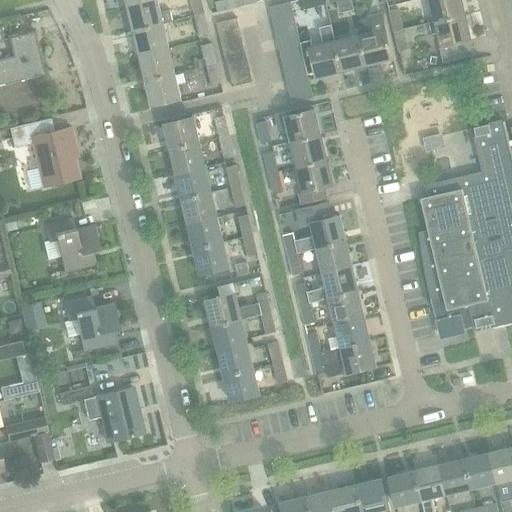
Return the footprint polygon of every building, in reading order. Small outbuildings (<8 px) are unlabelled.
[(135,31),(163,24),(173,22),(170,11),(161,13),(157,0),(156,0),(129,7),(135,31)] [(191,0),(195,16),(205,14),(201,0),(191,0)] [(226,0),(216,3),(218,12),(238,7),(236,0),(226,0)] [(327,4),(325,0),(301,0),(299,1),(301,10),(327,4)] [(461,0),(430,0),(436,22),(465,15),(461,0)] [(270,8),(272,18),(294,13),(291,3),(270,8)] [(394,32),(404,29),(399,9),(390,12),(394,32)] [(272,18),(275,29),(296,24),(294,13),(272,18)] [(205,14),(195,16),(200,37),(209,34),(205,14)] [(380,62),(393,59),(382,15),(371,17),(375,33),(360,36),(367,65),(370,64),(370,68),(381,66),(380,62)] [(436,22),(430,23),(432,34),(439,33),(442,47),(440,47),(444,63),(470,57),(466,42),(471,40),(465,15),(436,22)] [(220,34),(240,29),(238,19),(217,23),(220,34)] [(163,24),(135,31),(140,56),(169,49),(163,24)] [(275,29),(277,39),(299,34),(296,24),(275,29)] [(301,43),(301,45),(304,55),(306,66),(308,75),(316,73),(317,77),(342,71),(335,42),(332,25),(320,28),(324,44),(313,47),(311,41),(301,43)] [(243,40),(240,29),(220,34),(222,45),(243,40)] [(404,29),(394,32),(399,52),(409,50),(408,46),(404,29)] [(0,59),(0,85),(46,74),(36,31),(9,38),(13,56),(0,59)] [(277,39),(280,50),(301,45),(301,43),(299,34),(277,39)] [(367,65),(360,36),(335,42),(342,71),(367,65)] [(222,45),(225,55),(245,50),(243,40),(222,45)] [(216,64),(212,44),(202,46),(207,66),(216,64)] [(280,50),(282,60),(304,55),(301,45),(280,50)] [(140,56),(146,81),(175,74),(169,49),(140,56)] [(248,61),(245,50),(225,55),(227,66),(248,61)] [(282,60),(285,71),(306,66),(304,55),(282,60)] [(250,71),(248,61),(227,66),(230,76),(250,71)] [(221,84),(216,64),(207,66),(212,86),(221,84)] [(285,71),(287,82),(308,77),(308,75),(306,66),(285,71)] [(253,82),(250,71),(230,76),(232,87),(253,82)] [(175,74),(146,81),(152,106),(181,99),(175,74)] [(287,82),(290,92),(311,87),(308,77),(287,82)] [(313,98),(311,87),(290,92),(292,103),(313,98)] [(289,128),(292,142),(321,136),(315,110),(287,117),(286,112),(275,115),(279,131),(289,128)] [(220,139),(229,136),(225,116),(215,119),(220,139)] [(51,118),(10,129),(13,143),(14,148),(34,143),(39,166),(25,170),(30,189),(44,186),(79,178),(72,149),(76,148),(71,128),(54,132),(51,118)] [(194,118),(193,118),(165,125),(171,150),(200,143),(194,118)] [(267,122),(257,124),(262,145),(272,142),(267,122)] [(486,174),(485,175),(486,182),(511,175),(511,152),(505,122),(504,122),(504,123),(490,126),(489,125),(474,128),(477,137),(478,137),(486,174)] [(373,149),(390,146),(386,126),(370,129),(373,149)] [(10,129),(0,130),(0,146),(13,143),(10,129)] [(229,136),(220,139),(225,159),(234,157),(229,136)] [(292,142),(298,167),(327,160),(321,136),(292,142)] [(442,147),(440,136),(426,140),(428,150),(442,147)] [(206,168),(200,143),(171,150),(177,175),(206,168)] [(264,154),(269,174),(279,172),(274,152),(264,154)] [(302,203),(322,199),(327,198),(325,188),(333,186),(327,160),(298,167),(304,193),(300,194),(302,203)] [(227,168),(232,188),(241,186),(236,166),(227,168)] [(177,175),(183,200),(212,193),(206,168),(177,175)] [(284,192),(279,172),(269,174),(274,195),(284,192)] [(511,175),(486,182),(485,175),(430,188),(432,196),(422,199),(429,231),(421,233),(421,232),(419,232),(421,243),(423,254),(424,265),(426,276),(429,288),(431,300),(435,313),(472,304),(477,327),(477,328),(495,324),(495,321),(499,320),(504,323),(507,318),(511,316),(511,175)] [(241,186),(232,188),(236,208),(246,206),(241,186)] [(189,224),(218,217),(212,193),(183,200),(189,224)] [(311,219),(318,249),(347,242),(340,216),(332,218),(329,204),(298,211),(300,222),(311,219)] [(253,235),(248,215),(238,217),(243,238),(253,235)] [(224,242),(218,217),(189,224),(195,249),(224,242)] [(44,224),(48,242),(44,243),(48,261),(61,258),(64,272),(96,265),(93,252),(100,250),(94,224),(75,229),(73,218),(44,224)] [(293,233),(284,236),(289,256),(298,253),(293,233)] [(258,255),(253,235),(243,238),(248,258),(258,255)] [(224,242),(195,249),(201,275),(230,268),(224,242)] [(347,242),(318,249),(324,273),(353,266),(347,242)] [(289,256),(293,276),(303,273),(298,253),(289,256)] [(0,278),(10,276),(7,263),(0,264),(0,278)] [(330,298),(359,291),(353,266),(324,273),(327,287),(308,292),(310,303),(330,298)] [(305,283),(296,285),(301,305),(310,303),(308,292),(305,283)] [(336,323),(365,316),(359,291),(330,298),(336,323)] [(266,292),(257,295),(259,304),(262,315),(271,312),(266,292)] [(242,320),(262,315),(259,304),(239,308),(236,294),(207,301),(213,326),(242,319),(242,320)] [(91,296),(63,303),(66,313),(68,321),(63,322),(67,339),(71,354),(83,351),(115,343),(112,331),(119,329),(113,303),(94,308),(91,296)] [(39,300),(19,304),(25,327),(44,323),(39,300)] [(315,323),(310,303),(301,305),(305,325),(315,323)] [(455,332),(477,327),(472,304),(435,313),(438,324),(442,335),(447,334),(447,335),(456,333),(455,332)] [(262,315),(266,335),(276,332),(271,312),(262,315)] [(336,323),(342,348),(371,341),(365,316),(336,323)] [(248,344),(242,320),(242,319),(213,326),(219,351),(248,344)] [(317,333),(308,335),(313,355),(322,353),(317,333)] [(377,366),(371,341),(342,348),(322,353),(325,364),(344,359),(348,373),(377,366)] [(0,360),(23,355),(20,342),(0,347),(0,360)] [(269,344),(274,364),(283,362),(278,342),(269,344)] [(219,351),(225,376),(254,369),(248,344),(219,351)] [(327,373),(325,364),(322,353),(313,355),(317,375),(327,373)] [(449,358),(430,362),(434,378),(452,373),(449,358)] [(283,362),(274,364),(278,384),(288,382),(283,362)] [(225,376),(231,401),(260,394),(254,369),(225,376)] [(24,382),(0,388),(4,400),(39,392),(35,379),(24,382)] [(59,394),(62,406),(93,398),(90,387),(59,394)] [(93,398),(84,400),(88,420),(101,417),(107,442),(144,433),(133,388),(96,397),(93,398)] [(9,441),(33,435),(47,432),(43,418),(6,427),(9,441)] [(47,432),(33,435),(40,465),(54,461),(47,432)] [(511,448),(489,454),(496,483),(509,480),(511,490),(511,448)] [(489,454),(465,460),(471,489),(496,483),(489,454)] [(465,460),(440,466),(447,495),(471,489),(465,460)] [(440,466),(415,472),(422,501),(424,511),(436,511),(433,498),(447,495),(440,466)] [(415,472),(390,478),(397,507),(422,501),(415,472)] [(382,479),(356,485),(362,511),(373,511),(374,511),(389,508),(382,479)] [(362,511),(356,485),(332,491),(336,511),(362,511)] [(336,511),(332,491),(307,497),(310,511),(336,511)] [(310,511),(307,497),(282,503),(283,511),(310,511)] [(511,511),(511,499),(501,502),(503,511),(511,511)]
